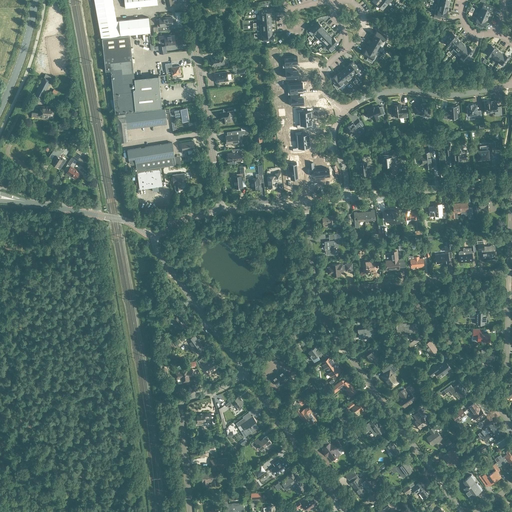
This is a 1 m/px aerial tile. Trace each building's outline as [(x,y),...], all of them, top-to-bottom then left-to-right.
[(112,0),(94,0),(96,8),(114,5),(112,0)] [(134,0),(124,0),(125,8),(135,7),(134,0)] [(383,4),(378,0),(376,0),(373,3),(378,9),(383,4)] [(261,4),(258,5),(259,9),(259,14),(271,13),(271,8),(269,8),(266,8),(265,3),(261,4)] [(484,3),(481,8),(490,12),(492,6),(484,3)] [(114,5),(96,8),(98,18),(116,15),(114,5)] [(490,12),(481,8),(479,13),(488,16),(490,12)] [(447,11),(436,9),(434,17),(440,19),(441,16),(446,17),(447,11)] [(488,16),(479,13),(477,17),(486,21),(488,16)] [(117,21),(116,15),(98,18),(102,37),(122,35),(120,20),(117,21)] [(149,17),(129,19),(131,34),(151,32),(149,17)] [(160,19),(157,19),(158,31),(171,30),(171,26),(173,25),(172,17),(160,18),(160,19)] [(486,21),(477,17),(475,23),(483,26),(486,21)] [(129,19),(120,20),(122,35),(131,34),(129,19)] [(318,22),(310,30),(314,34),(313,35),(314,34),(322,26),(318,22)] [(314,34),(313,35),(317,39),(326,30),(322,27),(322,26),(314,34)] [(326,30),(317,39),(321,42),(329,34),(326,30)] [(377,31),(374,36),(385,42),(388,37),(377,31)] [(445,41),(449,45),(457,36),(452,32),(448,37),(447,36),(444,35),(442,38),(442,39),(445,41)] [(325,46),(327,45),(334,38),(329,34),(321,42),(325,46)] [(102,38),(104,51),(131,48),(130,35),(102,38)] [(159,40),(160,42),(165,42),(166,45),(175,44),(174,35),(162,37),(162,35),(159,36),(159,40)] [(374,36),(372,41),(380,45),(382,41),(385,42),(374,36)] [(450,44),(454,48),(460,41),(456,37),(457,36),(449,45),(450,44)] [(337,42),(334,38),(327,45),(330,48),(329,49),(331,52),(336,48),(334,45),(337,42)] [(372,41),(369,45),(377,50),(379,51),(382,46),(380,45),(372,41)] [(464,44),(460,41),(454,48),(458,51),(464,44)] [(468,47),(464,44),(458,51),(462,54),(461,55),(469,47),(469,46),(468,47)] [(166,45),(158,46),(159,54),(167,53),(166,45)] [(366,49),(366,50),(376,56),(377,55),(375,54),(377,50),(369,45),(367,50),(366,49)] [(486,52),(490,55),(496,48),(491,45),(486,52)] [(473,50),(469,47),(461,55),(466,59),(465,60),(468,62),(469,60),(467,58),(473,50)] [(104,51),(104,58),(105,59),(106,71),(111,71),(112,78),(113,90),(113,93),(114,99),(115,113),(136,111),(135,110),(162,107),(158,76),(135,78),(131,48),(104,51)] [(495,59),(500,51),(496,48),(490,55),(495,59)] [(366,50),(363,54),(368,57),(366,60),(372,63),(373,60),(374,60),(376,56),(366,50)] [(498,63),(498,64),(504,54),(500,51),(495,59),(499,61),(498,63)] [(509,57),(504,54),(498,64),(503,67),(509,57)] [(224,56),(212,57),(213,66),(225,64),(224,56)] [(285,67),(292,67),(292,63),(293,63),(297,63),(297,62),(297,57),(297,56),(284,57),(285,67)] [(353,61),(349,65),(356,74),(361,71),(360,70),(363,68),(359,63),(356,65),(353,61)] [(172,63),(167,64),(166,64),(167,73),(172,72),(173,75),(176,74),(176,76),(180,75),(180,74),(181,74),(180,66),(172,67),(172,63)] [(349,65),(345,68),(351,76),(354,72),(356,74),(349,65),(348,65),(349,65)] [(292,67),(285,67),(286,78),(298,77),(298,76),(298,74),(298,73),(298,70),(293,70),(292,70),(292,67)] [(345,68),(341,72),(346,79),(348,81),(352,77),(351,76),(345,68)] [(227,71),(215,73),(216,82),(229,80),(227,71)] [(336,75),(344,84),(343,82),(346,79),(341,72),(337,75),(336,75)] [(336,75),(332,78),(335,82),(333,84),(337,89),(339,87),(340,88),(344,84),(336,75)] [(44,78),(42,82),(34,96),(41,100),(50,81),(44,78)] [(290,84),(290,94),(297,94),(297,90),(298,90),(302,90),(302,89),(303,89),(302,84),(302,83),(290,84)] [(51,91),(46,101),(50,104),(55,93),(56,94),(57,91),(54,89),(52,92),(51,91)] [(298,97),(297,94),(290,94),(291,105),(303,104),(303,103),(304,103),(303,103),(303,101),(303,100),(303,97),(299,97),(298,97)] [(491,101),(486,102),(486,103),(485,103),(486,111),(492,111),(492,112),(492,111),(495,111),(495,115),(502,115),(501,107),(497,107),(496,102),(491,102),(491,101)] [(408,117),(406,107),(402,107),(403,108),(401,108),(401,104),(397,104),(397,103),(394,104),(394,105),(393,105),(393,109),(391,110),(392,115),(394,115),(394,116),(399,115),(399,118),(408,117)] [(415,107),(415,114),(419,114),(423,114),(423,116),(430,116),(430,109),(428,109),(428,104),(426,104),(426,103),(423,103),(423,104),(421,104),(421,105),(421,107),(419,107),(415,107)] [(468,106),(467,106),(467,107),(466,107),(466,111),(468,111),(468,115),(474,114),(475,117),(481,116),(481,110),(477,111),(476,105),(473,105),(473,104),(468,104),(468,106)] [(372,117),(372,118),(373,121),(378,119),(377,116),(377,115),(381,114),(381,115),(385,113),(382,106),(379,107),(378,106),(374,108),(373,107),(371,108),(367,110),(369,115),(368,115),(369,116),(370,118),(372,117)] [(450,107),(448,108),(448,110),(444,110),(444,119),(449,119),(449,117),(457,117),(457,112),(459,112),(458,106),(451,106),(452,107),(450,107)] [(41,107),(40,117),(53,118),(53,107),(41,107)] [(227,112),(220,113),(221,119),(222,119),(222,123),(227,122),(227,118),(230,118),(229,112),(234,111),(234,107),(227,108),(227,112)] [(130,113),(128,113),(116,115),(119,143),(128,142),(127,129),(167,124),(166,114),(170,113),(170,108),(144,111),(144,110),(130,112),(130,113)] [(187,108),(175,110),(176,116),(182,115),(183,121),(189,120),(187,108)] [(300,118),(311,118),(311,117),(311,113),(311,111),(303,112),(303,109),(297,109),(297,112),(300,112),(300,118)] [(268,119),(268,111),(253,113),(253,120),(268,119)] [(311,118),(300,118),(301,125),(298,125),(298,128),(304,128),(304,125),(312,124),(311,118)] [(355,134),(360,130),(354,123),(351,125),(349,122),(347,124),(346,123),(346,124),(346,123),(342,126),(344,130),(343,130),(347,134),(348,133),(349,134),(352,131),(355,134)] [(239,135),(243,134),(244,134),(244,135),(247,135),(247,134),(249,134),(248,130),(244,130),(241,131),(232,132),(233,135),(227,136),(226,136),(227,144),(233,143),(233,144),(239,143),(238,140),(240,139),(239,139),(239,135)] [(298,141),(309,141),(309,140),(309,136),(308,136),(308,134),(301,134),(301,131),(295,132),(295,135),(297,135),(298,141)] [(263,132),(255,133),(256,142),(264,141),(263,132)] [(427,138),(429,149),(435,148),(434,137),(436,137),(435,133),(429,134),(429,138),(427,138)] [(194,141),(182,143),(183,151),(195,149),(194,141)] [(309,141),(298,141),(298,148),(296,148),(296,151),(302,151),(302,148),(309,147),(309,141)] [(173,142),(127,150),(130,164),(132,165),(136,165),(137,171),(159,168),(181,164),(179,156),(175,157),(173,142)] [(454,148),(450,149),(450,143),(447,143),(447,142),(446,142),(446,143),(444,143),(445,154),(451,154),(451,153),(453,153),(454,155),(455,155),(455,162),(462,162),(462,161),(467,160),(466,156),(467,156),(467,155),(465,155),(465,150),(461,151),(460,147),(454,148)] [(489,150),(488,150),(477,151),(478,159),(489,158),(488,153),(490,153),(495,153),(494,143),(489,143),(489,150)] [(66,160),(63,159),(62,160),(58,157),(63,151),(57,147),(52,153),(56,156),(52,163),(55,165),(54,166),(56,167),(57,167),(58,167),(59,165),(62,166),(66,160)] [(76,151),(63,170),(67,172),(66,173),(75,179),(80,172),(73,168),(77,162),(79,163),(78,164),(79,165),(80,164),(82,165),(84,163),(88,166),(88,165),(89,166),(89,165),(90,165),(90,164),(90,163),(90,162),(86,159),(85,160),(80,156),(81,155),(83,151),(83,150),(79,147),(76,151)] [(235,153),(228,154),(229,162),(242,160),(241,149),(234,149),(235,153)] [(423,163),(423,167),(430,166),(428,150),(422,151),(422,154),(417,155),(418,164),(423,163)] [(370,165),(370,159),(370,156),(362,157),(363,159),(363,162),(359,163),(357,163),(358,169),(360,169),(360,174),(367,174),(367,166),(370,165)] [(382,158),(382,175),(400,175),(400,158),(382,158)] [(286,163),(287,173),(291,173),(291,178),(292,178),(297,178),(297,177),(298,177),(297,162),(286,163)] [(160,168),(137,171),(140,189),(163,186),(160,168)] [(314,170),(315,177),(329,176),(329,168),(314,170)] [(184,173),(173,174),(174,183),(175,183),(176,192),(181,192),(180,182),(185,182),(184,173)] [(237,176),(233,176),(234,188),(243,187),(242,181),(246,180),(245,173),(237,174),(237,176)] [(275,176),(267,177),(268,184),(269,184),(269,188),(271,188),(271,189),(272,189),(274,189),(274,188),(274,187),(276,187),(276,186),(276,183),(281,182),(280,173),(275,173),(275,176)] [(263,174),(262,174),(256,175),(256,178),(250,178),(250,182),(249,182),(250,185),(252,185),(252,189),(259,189),(259,185),(260,183),(260,182),(264,182),(263,174)] [(486,200),(479,201),(479,208),(484,207),(485,211),(496,210),(496,205),(492,205),(492,199),(486,199),(486,200)] [(468,202),(460,203),(461,211),(465,211),(465,212),(467,214),(468,213),(469,218),(474,217),(473,206),(468,206),(468,202)] [(461,211),(460,203),(453,204),(454,207),(451,207),(452,218),(455,218),(455,214),(458,214),(457,212),(461,211)] [(436,206),(429,207),(430,216),(435,216),(435,213),(439,212),(439,215),(443,215),(443,218),(446,218),(446,210),(442,210),(442,204),(436,204),(436,206)] [(391,210),(385,211),(386,219),(396,218),(395,212),(399,211),(398,209),(391,209),(391,210)] [(365,221),(375,220),(374,210),(371,210),(371,211),(364,212),(365,221)] [(410,210),(405,210),(406,219),(416,219),(416,211),(410,211),(410,210)] [(354,212),(355,227),(359,227),(358,221),(365,221),(364,212),(359,213),(357,213),(357,212),(354,212)] [(336,223),(336,227),(340,227),(339,221),(336,222),(335,215),(330,215),(330,217),(327,217),(323,218),(323,224),(336,223)] [(335,239),(335,241),(336,241),(345,240),(344,233),(334,234),(335,239)] [(459,255),(460,262),(467,262),(469,262),(469,261),(473,261),(472,252),(476,251),(474,238),(470,238),(471,248),(471,251),(463,251),(462,251),(461,251),(460,251),(459,251),(459,252),(459,253),(459,254),(459,255)] [(325,245),(324,245),(325,250),(326,250),(326,254),(330,254),(330,255),(338,254),(338,250),(334,250),(333,245),(334,245),(334,240),(325,241),(325,245)] [(484,247),(484,240),(477,241),(478,251),(482,251),(483,260),(495,258),(494,249),(495,248),(494,246),(493,245),(491,245),(490,246),(484,247)] [(392,260),(386,261),(387,270),(400,269),(399,267),(402,267),(402,259),(398,260),(397,251),(391,251),(392,260)] [(369,261),(364,261),(365,272),(372,271),(373,271),(376,271),(377,268),(376,263),(381,262),(380,252),(373,253),(374,260),(369,260),(369,261)] [(449,258),(448,253),(435,254),(436,260),(435,260),(435,262),(436,262),(436,263),(441,263),(441,262),(444,262),(444,264),(448,264),(448,262),(449,262),(449,258)] [(419,256),(414,257),(414,255),(408,256),(408,260),(411,260),(411,264),(409,264),(409,265),(409,267),(409,268),(411,267),(412,268),(424,267),(423,258),(419,258),(419,256)] [(329,267),(328,268),(328,272),(329,273),(332,273),(332,275),(334,275),(335,276),(338,276),(338,275),(340,274),(340,271),(352,269),(352,263),(339,264),(339,263),(331,264),(331,267),(329,267)] [(469,317),(476,318),(476,324),(484,324),(485,321),(486,321),(486,316),(485,316),(485,313),(485,312),(479,312),(479,310),(479,308),(471,308),(469,308),(469,317)] [(171,312),(165,316),(168,320),(171,318),(179,329),(186,324),(178,313),(174,317),(171,312)] [(395,328),(397,328),(397,334),(418,332),(417,324),(413,324),(413,325),(406,326),(406,323),(397,324),(397,325),(395,325),(395,326),(395,328)] [(368,328),(358,329),(359,337),(372,335),(373,339),(376,338),(379,337),(378,329),(373,330),(372,326),(368,327),(368,328)] [(473,329),(473,335),(478,336),(478,341),(490,342),(490,333),(481,333),(481,329),(473,329)] [(185,341),(190,338),(188,335),(182,339),(181,337),(174,343),(177,348),(184,343),(187,348),(189,347),(185,341)] [(194,335),(190,338),(185,341),(189,347),(195,354),(196,353),(199,351),(204,348),(194,335)] [(419,341),(416,338),(408,344),(410,347),(419,341)] [(431,355),(434,353),(435,354),(435,355),(436,355),(437,355),(438,355),(439,354),(437,351),(438,350),(430,340),(423,345),(431,355)] [(367,354),(367,355),(371,360),(374,358),(376,361),(379,358),(373,350),(375,349),(373,345),(368,349),(370,352),(367,355),(367,354)] [(317,346),(308,352),(311,355),(312,355),(312,356),(310,357),(314,362),(320,358),(318,355),(322,352),(323,355),(327,352),(324,347),(320,350),(317,346)] [(481,349),(481,355),(484,355),(484,361),(486,361),(486,364),(487,365),(490,365),(491,364),(491,361),(494,361),(494,353),(487,353),(487,349),(481,349)] [(330,355),(321,361),(331,376),(340,369),(337,364),(337,365),(336,363),(332,358),(330,355)] [(204,356),(198,361),(201,365),(203,363),(205,365),(204,366),(208,373),(217,366),(212,360),(209,363),(204,356)] [(388,372),(382,376),(385,380),(386,380),(391,386),(397,382),(389,372),(397,367),(393,362),(385,368),(388,372)] [(435,365),(428,371),(431,375),(436,371),(440,378),(447,373),(446,372),(451,369),(446,362),(442,366),(440,364),(436,367),(435,365)] [(192,369),(176,371),(177,378),(181,378),(181,381),(189,380),(189,376),(193,376),(192,369)] [(276,377),(273,379),(277,385),(282,381),(283,382),(286,379),(285,377),(288,375),(284,370),(276,376),(276,377)] [(315,371),(307,372),(312,379),(316,379),(315,371)] [(355,397),(353,394),(356,392),(352,386),(351,387),(350,385),(347,380),(346,381),(344,379),(341,381),(329,389),(333,394),(340,389),(342,387),(344,390),(349,396),(347,398),(349,401),(355,397)] [(451,385),(444,390),(446,393),(450,390),(454,396),(456,395),(458,398),(460,398),(461,397),(468,392),(461,382),(454,387),(454,386),(453,387),(451,385)] [(306,383),(298,389),(302,394),(310,388),(306,383)] [(311,392),(309,393),(307,391),(303,395),(298,398),(302,404),(306,400),(310,398),(310,397),(314,394),(313,393),(316,391),(313,386),(310,389),(311,392)] [(326,388),(321,392),(325,398),(330,394),(326,388)] [(404,389),(398,392),(402,398),(399,400),(401,402),(400,403),(402,405),(403,405),(404,407),(409,403),(410,403),(412,402),(412,401),(415,399),(410,392),(408,394),(404,389)] [(229,402),(226,404),(228,407),(232,405),(232,406),(234,404),(239,411),(242,407),(241,406),(243,404),(240,398),(238,396),(232,400),(229,402)] [(418,410),(426,405),(430,402),(428,399),(412,410),(415,414),(413,415),(416,418),(417,418),(417,419),(415,421),(420,428),(424,425),(424,424),(427,422),(422,416),(422,415),(418,410)] [(353,401),(343,408),(346,412),(352,408),(356,414),(360,411),(362,414),(368,409),(364,404),(365,404),(362,400),(355,405),(353,401)] [(403,408),(405,411),(417,404),(415,401),(403,408)] [(464,412),(464,411),(460,406),(452,412),(453,415),(452,416),(456,422),(460,419),(462,422),(469,417),(472,415),(475,418),(477,421),(485,415),(480,408),(480,409),(475,403),(468,408),(468,409),(464,412)] [(312,423),(316,420),(309,411),(311,410),(308,406),(304,409),(304,408),(301,410),(299,408),(296,411),(302,419),(303,418),(305,422),(308,420),(311,424),(312,423)] [(199,415),(197,416),(197,424),(203,424),(202,421),(210,420),(210,424),(212,424),(211,422),(214,422),(213,413),(209,413),(210,417),(208,417),(208,414),(199,414),(199,415)] [(244,418),(236,423),(238,427),(240,425),(243,430),(241,432),(245,437),(252,432),(258,427),(255,423),(255,424),(254,423),(256,421),(252,416),(246,420),(244,417),(244,418)] [(376,422),(374,419),(361,428),(364,433),(373,427),(374,429),(372,430),(374,432),(372,433),(377,438),(382,435),(380,433),(383,430),(380,426),(379,426),(378,426),(380,424),(378,421),(376,422)] [(440,422),(433,427),(435,430),(443,425),(440,422)] [(482,437),(489,432),(495,427),(492,422),(485,427),(486,429),(483,431),(482,430),(480,432),(483,437),(482,437)] [(435,430),(433,427),(429,430),(432,434),(427,438),(432,445),(439,440),(439,441),(443,438),(437,430),(436,431),(435,430)] [(489,432),(482,437),(486,442),(489,440),(488,438),(492,435),(494,438),(500,433),(495,428),(496,427),(495,427),(489,432)] [(228,428),(224,429),(226,437),(233,435),(232,431),(229,431),(228,428)] [(328,438),(325,435),(319,440),(321,443),(328,438)] [(263,448),(265,446),(267,449),(268,449),(272,446),(272,445),(271,442),(266,436),(262,439),(263,439),(260,441),(259,441),(257,439),(251,444),(253,447),(256,444),(263,452),(265,450),(263,448)] [(400,453),(398,451),(399,450),(395,445),(395,446),(391,441),(389,438),(384,441),(380,444),(377,446),(380,451),(387,446),(393,454),(395,453),(397,455),(400,453)] [(447,446),(453,442),(450,438),(444,442),(447,446)] [(337,440),(331,444),(329,443),(323,448),(325,451),(324,452),(327,456),(328,455),(332,460),(337,456),(335,454),(336,454),(335,453),(333,451),(341,445),(337,440)] [(202,450),(200,450),(200,455),(204,455),(204,456),(208,455),(208,450),(215,449),(215,445),(202,446),(202,450)] [(485,445),(477,450),(480,454),(488,449),(485,445)] [(451,465),(457,461),(460,459),(457,456),(454,451),(453,449),(451,450),(443,456),(445,460),(447,459),(451,465)] [(505,462),(502,458),(500,455),(495,459),(497,462),(500,466),(505,462)] [(209,460),(210,466),(226,465),(226,460),(227,460),(227,458),(209,460)] [(289,466),(284,460),(282,462),(280,459),(274,464),(275,466),(271,469),(276,476),(282,472),(282,473),(286,470),(285,469),(289,466)] [(395,465),(394,465),(390,468),(393,472),(397,470),(403,478),(406,475),(412,471),(408,465),(409,464),(406,460),(398,466),(396,467),(395,465)] [(495,471),(491,474),(495,480),(501,476),(497,472),(500,470),(498,467),(495,464),(491,466),(495,471)] [(265,471),(261,466),(253,471),(257,477),(265,471)] [(356,474),(353,469),(345,474),(349,480),(356,474)] [(479,476),(483,482),(486,479),(489,484),(495,480),(491,474),(490,474),(487,470),(485,473),(482,475),(479,476)] [(217,472),(202,474),(202,482),(203,482),(203,487),(208,486),(207,481),(212,481),(212,485),(218,485),(217,472)] [(296,478),(293,475),(290,478),(282,484),(286,490),(294,484),(298,489),(296,491),(299,494),(305,490),(302,486),(303,486),(301,483),(297,477),(296,478)] [(470,498),(482,489),(477,483),(476,483),(474,480),(475,480),(471,475),(465,479),(469,485),(463,489),(470,498)] [(357,478),(349,483),(351,486),(352,485),(359,494),(365,489),(363,486),(365,485),(364,485),(368,482),(369,481),(365,476),(359,480),(357,478)] [(409,484),(412,488),(413,489),(415,492),(417,490),(423,498),(429,494),(425,489),(426,489),(424,486),(423,486),(420,482),(416,485),(413,481),(408,485),(409,484)] [(375,492),(368,482),(364,485),(365,485),(363,486),(365,489),(366,491),(368,489),(371,495),(375,492)] [(407,494),(413,490),(409,485),(403,489),(407,494)] [(312,497),(303,503),(308,511),(310,509),(311,510),(315,507),(314,506),(317,504),(312,497)] [(299,501),(291,506),(295,510),(302,505),(299,501)] [(228,504),(229,511),(228,511),(244,511),(244,509),(243,502),(228,504)] [(387,502),(386,502),(377,509),(377,510),(374,511),(385,511),(385,510),(390,507),(387,502)]
